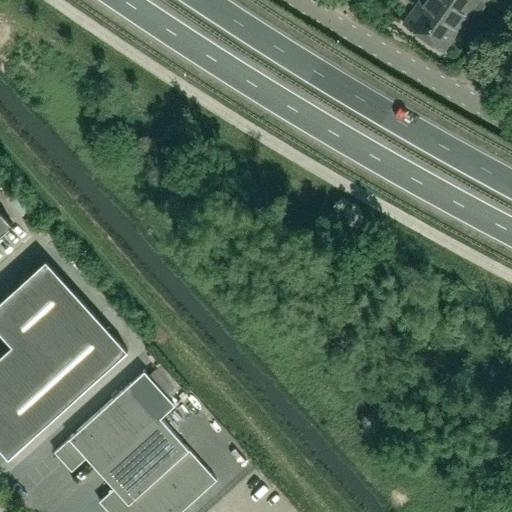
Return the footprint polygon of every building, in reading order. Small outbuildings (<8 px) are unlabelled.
[(426,38),(453,0),(421,0),(405,23),(426,38)] [(483,7),(482,1),(480,0),(453,0),(426,38),(444,51),(456,35),(458,37),(466,25),(464,24),(471,14),(473,15),(479,14),(483,7)] [(0,235),(13,223),(0,208),(0,235)] [(128,350),(46,259),(0,300),(0,330),(12,344),(0,354),(0,448),(8,457),(128,350)] [(99,471),(160,416),(175,403),(144,370),(130,383),(55,451),(56,452),(57,451),(63,457),(65,458),(68,459),(70,458),(73,457),(75,455),(80,461),(78,463),(79,464),(86,457),(99,471)] [(180,511),(217,479),(174,432),(160,416),(99,471),(114,488),(100,500),(100,501),(102,500),(112,511),(125,511),(126,511),(180,511)]
